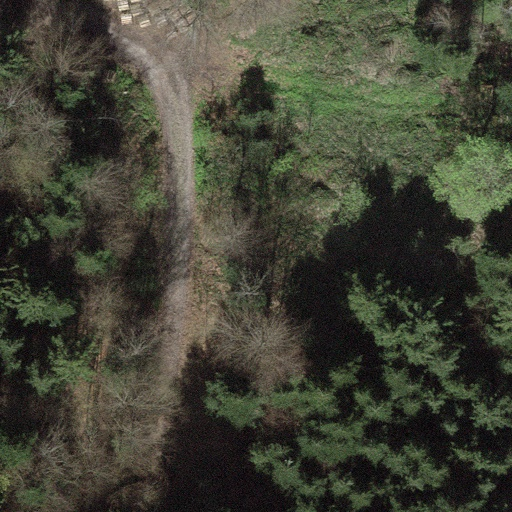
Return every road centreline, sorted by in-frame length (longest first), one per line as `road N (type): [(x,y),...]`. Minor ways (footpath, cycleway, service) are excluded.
road 1 (track): [(172,67),(190,220),(162,511)]
road 2 (track): [(65,0),(172,67)]
